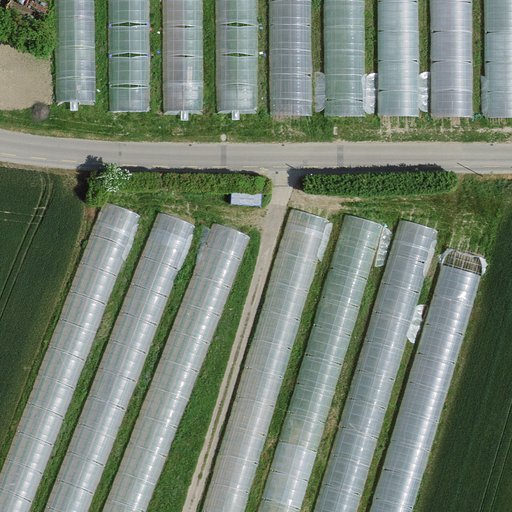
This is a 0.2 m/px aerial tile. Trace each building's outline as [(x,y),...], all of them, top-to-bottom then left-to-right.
[(94,0),(57,0),(58,103),(95,103),(94,0)] [(147,0),(108,0),(110,110),(149,109),(147,0)] [(201,0),(163,0),(163,113),(203,113),(201,0)] [(254,0),(216,0),(218,115),(255,112),(254,0)] [(310,0),(270,0),(271,117),(311,117),(310,0)] [(362,0),(323,0),(326,115),(363,114),(362,0)] [(418,0),(378,0),(380,116),(420,116),(418,0)] [(472,0),(430,0),(432,118),(475,117),(472,0)] [(511,0),(484,0),(485,115),(511,117),(511,0)] [(107,201),(0,477),(0,511),(29,511),(140,217),(107,201)] [(290,208),(201,511),(244,511),(332,222),(290,208)] [(159,210),(45,511),(86,511),(196,224),(159,210)] [(347,215),(255,511),(299,511),(383,226),(347,215)] [(403,219),(314,511),(355,511),(441,231),(403,219)] [(214,224),(104,511),(145,511),(251,237),(214,224)] [(448,248),(371,511),(412,511),(488,262),(448,248)]
